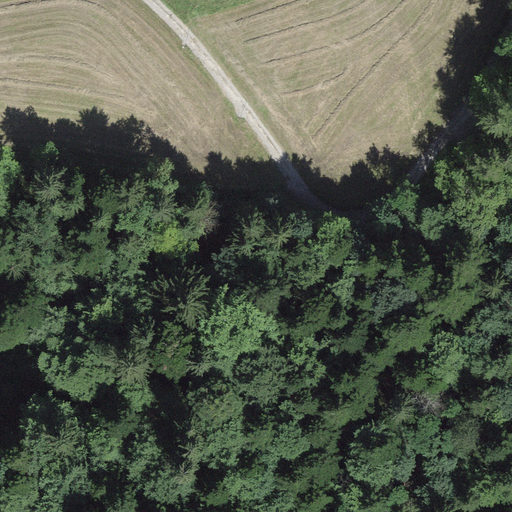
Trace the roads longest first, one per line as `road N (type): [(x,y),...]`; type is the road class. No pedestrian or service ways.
road 1 (track): [(511,20),(389,211),(344,222),(292,187),(271,140),(137,0)]
road 2 (track): [(0,205),(344,222)]
road 3 (track): [(511,260),(450,194),(431,148)]
